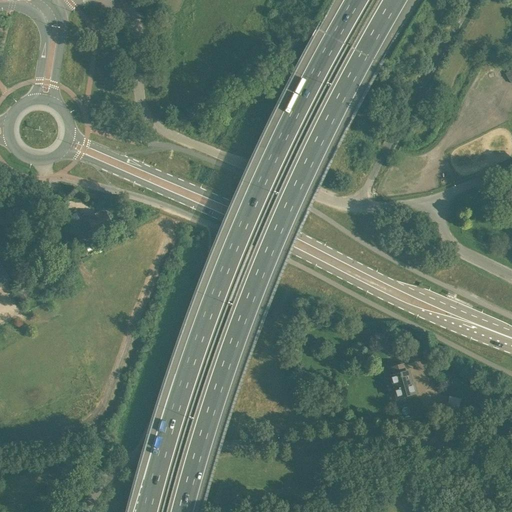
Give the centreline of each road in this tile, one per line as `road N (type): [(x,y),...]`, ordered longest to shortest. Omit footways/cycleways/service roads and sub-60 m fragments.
road 1 (motorway): [(181,511),(267,253),(398,0)]
road 2 (motorway): [(356,0),(303,93),(209,308),(146,511)]
road 3 (secondary): [(60,153),(511,350)]
road 4 (secondary): [(511,334),(70,130)]
road 5 (unclassified): [(356,205),(155,125),(138,99),(136,22),(125,8),(100,0)]
road 6 (unclassified): [(511,481),(414,440),(222,444)]
road 7 (unclassified): [(356,205),(473,0)]
road 8 (unclassified): [(511,276),(450,244),(434,199),(356,205)]
road 9 (unclassified): [(85,511),(97,487),(129,458),(222,444)]
